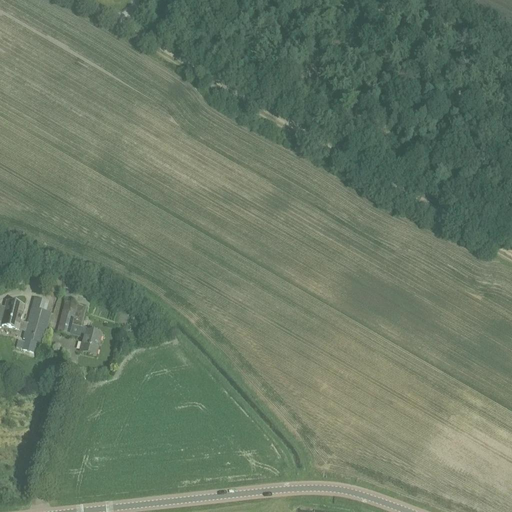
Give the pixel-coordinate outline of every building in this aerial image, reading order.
[(21,281),(31,284),(35,272),(24,268),(21,281)] [(61,290),(72,293),(75,282),(63,279),(61,290)] [(22,351),(34,354),(37,344),(43,346),(52,314),(39,311),(42,301),(34,299),(31,311),(24,309),(24,307),(7,302),(4,313),(0,311),(0,328),(1,328),(2,326),(25,332),(23,340),(25,341),(22,351)] [(81,353),(96,357),(101,335),(86,332),(80,331),(86,309),(65,304),(58,333),(84,339),(81,353)] [(53,396),(58,383),(51,381),(46,395),(46,397),(52,399),(53,396)]
